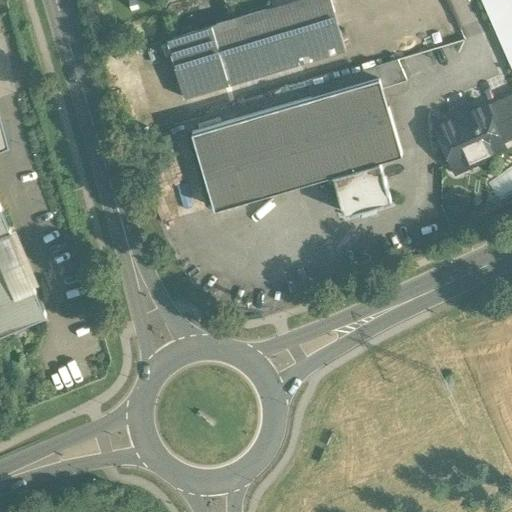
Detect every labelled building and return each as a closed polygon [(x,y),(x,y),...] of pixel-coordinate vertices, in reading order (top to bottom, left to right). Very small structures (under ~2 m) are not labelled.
[(299,0),(211,27),(229,85),(345,50),(330,0),(299,0)] [(511,0),(484,0),(508,57),(511,54),(511,0)] [(185,98),(229,85),(211,27),(167,40),(185,98)] [(379,77),(192,132),(214,209),(332,174),(344,213),(360,209),(361,213),(376,208),(375,204),(391,199),(379,160),(401,154),(379,77)] [(511,98),(511,97),(486,108),(500,141),(511,136),(511,98)] [(484,103),(469,110),(467,107),(450,115),(451,118),(436,125),(445,146),(443,150),(446,158),(451,159),(453,165),(479,153),(480,156),(502,146),(500,141),(486,108),(484,103)] [(0,207),(0,335),(46,316),(33,286),(15,294),(0,257),(0,238),(11,233),(0,207)]
